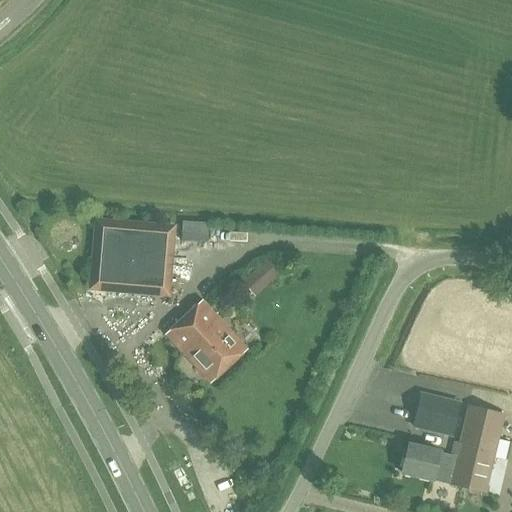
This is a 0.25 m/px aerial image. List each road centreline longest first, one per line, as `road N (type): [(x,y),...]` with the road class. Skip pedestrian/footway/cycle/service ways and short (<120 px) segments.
road 1 (unclassified): [(292,511),(402,280),(439,263),(511,262)]
road 2 (secondary): [(141,511),(0,261)]
